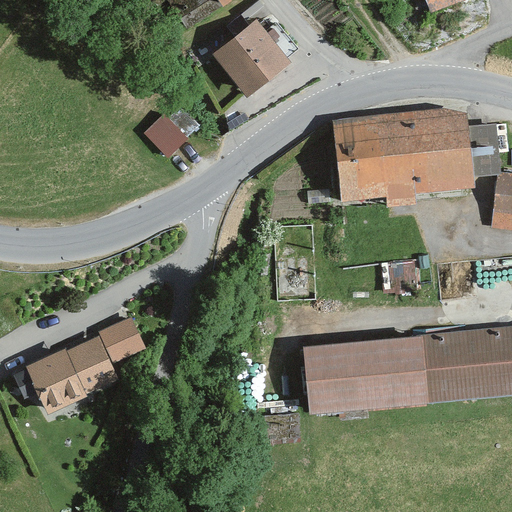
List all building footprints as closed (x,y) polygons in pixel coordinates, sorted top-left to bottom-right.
[(159,0),(179,29),(224,0),(159,0)] [(416,0),(420,10),(446,0),(416,0)] [(281,65),(245,23),(202,58),(237,101),(281,65)] [(457,116),(326,123),(330,204),(379,202),(379,209),(407,208),(406,197),(466,194),(465,179),(492,177),(489,128),(458,130),(457,116)] [(157,119),(139,136),(162,159),(180,142),(157,119)] [(511,178),(494,176),(485,231),(511,235),(511,178)] [(389,260),(391,288),(420,286),(418,257),(389,260)] [(275,303),(308,302),(307,260),(273,261),(275,303)] [(122,322),(93,336),(108,366),(137,351),(122,322)] [(511,332),(294,351),(299,416),(511,398),(511,332)] [(58,356),(57,353),(17,371),(19,373),(7,379),(16,400),(27,395),(37,416),(110,383),(90,341),(58,356)]
